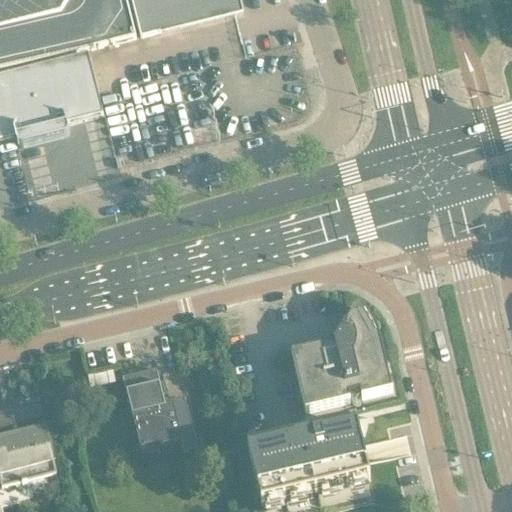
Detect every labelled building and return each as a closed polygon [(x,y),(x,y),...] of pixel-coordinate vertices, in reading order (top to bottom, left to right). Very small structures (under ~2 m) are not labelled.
[(0,0),(0,73),(91,51),(91,52),(136,41),(125,0),(0,0)] [(236,15),(232,0),(130,0),(141,40),(160,35),(160,34),(236,15)] [(15,141),(17,146),(17,147),(18,148),(18,149),(20,150),(22,150),(24,150),(64,140),(66,139),(67,138),(68,138),(68,137),(69,136),(69,135),(69,134),(67,128),(103,119),(88,58),(0,80),(15,141)] [(0,144),(15,141),(0,80),(0,144)] [(392,395),(378,337),(377,333),(375,329),(374,326),(371,323),(369,320),(366,317),(363,314),(360,312),(357,310),(334,347),(292,357),(306,416),(350,405),(349,400),(360,397),(362,403),(392,395)] [(196,446),(185,402),(165,407),(156,371),(144,374),(144,376),(138,378),(137,376),(123,379),(140,451),(159,446),(160,449),(181,444),(184,458),(203,453),(201,445),(196,446)] [(39,403),(0,412),(0,482),(2,490),(22,486),(22,487),(27,486),(27,485),(56,478),(39,403)] [(356,427),(248,453),(253,473),(248,474),(255,504),(260,503),(262,511),(370,511),(376,511),(356,427)]
